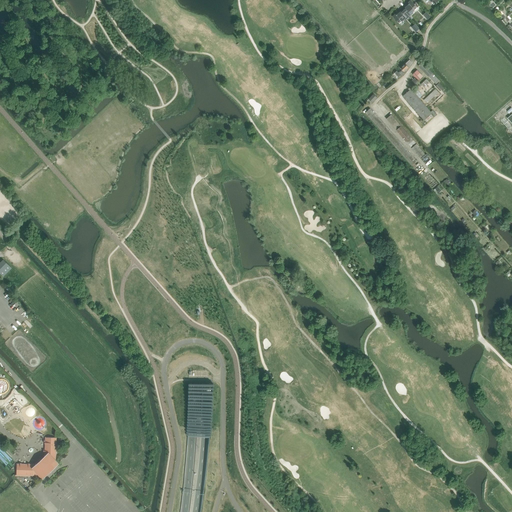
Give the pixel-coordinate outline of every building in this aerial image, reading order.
[(416,3),(414,4),(411,1),(407,4),(408,5),(405,8),(403,10),(409,17),(411,15),(410,14),(419,7),(416,3)] [(412,20),(409,17),(403,10),(401,12),(397,15),(396,14),(393,17),(399,24),(406,18),(407,19),(408,18),(411,21),(412,20)] [(410,63),(412,62),(410,60),(401,68),(404,72),(405,71),(406,71),(406,70),(406,69),(412,64),(410,63)] [(440,81),(422,62),(419,66),(428,76),(429,76),(436,84),(440,81)] [(422,78),(420,76),(414,70),(410,74),(415,78),(410,83),(413,86),(422,78)] [(426,79),(421,84),(424,87),(430,82),(426,79)] [(432,113),(411,89),(403,96),(424,120),(432,113)] [(427,103),(439,92),(435,89),(424,100),(427,103)] [(377,98),(373,94),(369,99),(372,103),(377,98)] [(417,161),(370,108),(366,112),(412,165),(417,161)] [(391,115),(387,119),(411,147),(416,143),(391,115)] [(425,154),(417,144),(412,148),(420,158),(425,154)] [(427,154),(421,159),(424,163),(430,158),(427,154)] [(0,273),(3,277),(12,268),(3,260),(0,262),(0,273)] [(188,383),(188,413),(201,413),(201,393),(212,393),(212,384),(188,383)] [(38,465),(25,465),(25,467),(42,468),(41,476),(37,476),(41,480),(50,472),(59,464),(55,460),(55,463),(47,462),(47,457),(48,437),(46,437),(45,459),(38,465)] [(47,457),(47,462),(55,463),(55,460),(56,448),(56,438),(48,437),(48,451),(47,457)] [(16,475),(37,476),(41,476),(42,468),(29,467),(25,467),(25,465),(17,464),(16,475)]
